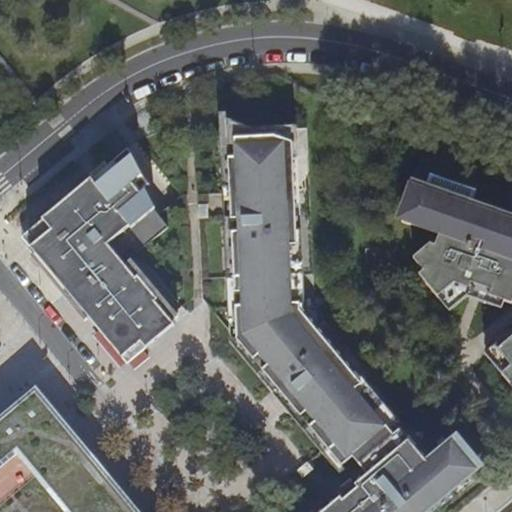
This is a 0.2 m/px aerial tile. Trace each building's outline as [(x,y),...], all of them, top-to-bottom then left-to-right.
[(423,511),(476,468),(452,440),(426,461),(399,428),(392,434),(354,388),(361,383),(300,309),(299,301),(292,302),(289,243),(297,243),(292,141),(279,136),(274,136),(274,135),(227,137),(236,337),(342,464),(352,455),(367,473),(320,511),(423,511)] [(131,244),(137,251),(169,225),(97,139),(5,215),(25,239),(127,362),(174,323),(117,255),(131,244)] [(430,173),(426,182),(443,188),(441,194),(460,200),(462,195),(472,199),(475,191),(431,176),(432,174),(430,173)] [(511,212),(490,205),(489,210),(470,204),(472,199),(462,195),(460,200),(441,194),(443,188),(426,182),(414,178),(412,177),(406,195),(411,197),(402,220),(438,232),(435,243),(430,242),(412,256),(423,268),(418,272),(437,295),(454,281),(469,287),(471,281),(490,288),(488,294),(503,299),(511,302),(511,300),(511,327),(493,343),(510,364),(501,372),(511,384),(511,212)] [(437,295),(448,309),(466,294),(501,306),(503,299),(488,294),(490,288),(471,281),(469,287),(454,281),(437,295)] [(501,372),(510,364),(493,343),(484,351),(501,372)] [(0,415),(0,511),(139,511),(35,385),(0,415)]
